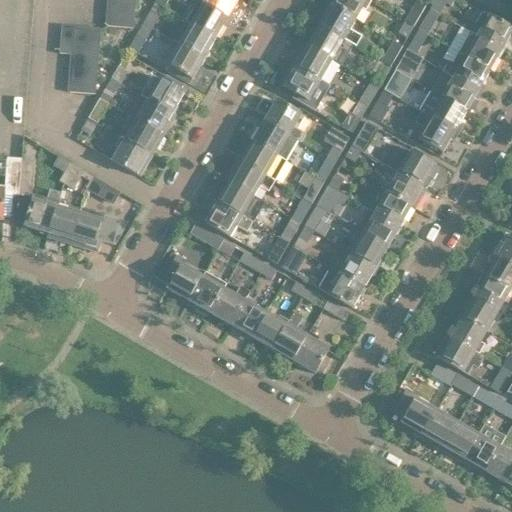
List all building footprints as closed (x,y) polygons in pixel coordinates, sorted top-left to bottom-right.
[(201,6),(225,19),(235,0),(194,0),(194,1),(201,6)] [(354,22),(366,2),(363,0),(333,0),(329,7),(354,22)] [(434,0),(428,11),(437,17),(444,5),(436,0),(434,0)] [(108,2),(107,15),(132,17),(133,4),(108,2)] [(506,20),(511,11),(499,4),(494,14),(506,20)] [(350,46),(352,48),(358,39),(348,32),(354,22),(329,7),(326,5),(318,19),(322,21),(318,27),(342,42),(350,46)] [(190,26),(213,39),(225,19),(201,6),(190,26)] [(437,17),(428,11),(416,31),(436,43),(439,38),(429,32),(437,17)] [(412,29),(419,17),(410,12),(403,23),(412,29)] [(141,25),(151,30),(157,19),(148,13),(141,25)] [(475,39),(499,53),(511,32),(487,18),(480,14),(468,35),(475,39)] [(106,28),(131,30),(132,17),(107,15),(106,28)] [(412,29),(403,23),(396,35),(405,41),(412,29)] [(151,30),(141,25),(134,36),(144,42),(151,30)] [(213,39),(190,26),(178,46),(202,59),(213,39)] [(350,46),(342,42),(318,27),(306,48),(330,62),(338,67),(350,46)] [(73,30),(61,28),(58,54),(71,55),(73,30)] [(86,31),(73,30),(71,55),(84,56),(86,31)] [(86,31),(84,56),(97,57),(99,32),(86,31)] [(436,43),(416,31),(405,51),(414,57),(426,37),(436,43)] [(499,53),(475,39),(468,35),(457,55),(488,73),(499,53)] [(144,42),(134,36),(129,45),(139,51),(144,42)] [(166,67),(190,80),(202,59),(178,46),(166,67)] [(303,46),(291,66),(318,82),(330,62),(306,48),(303,46)] [(407,69),(414,57),(405,51),(398,63),(407,69)] [(389,69),(395,58),(386,52),(380,64),(389,69)] [(70,68),(96,70),(97,57),(84,56),(71,55),(70,68)] [(450,65),(447,63),(441,73),(476,93),(488,73),(457,55),(450,65)] [(389,69),(380,64),(373,75),(382,81),(389,69)] [(307,102),(318,82),(291,66),(279,86),(307,102)] [(70,68),(69,81),(95,83),(96,70),(70,68)] [(109,80),(119,85),(125,74),(116,69),(109,80)] [(388,80),(388,81),(403,90),(409,81),(393,71),(388,80)] [(141,98),(170,115),(182,94),(158,80),(160,76),(154,72),(151,77),(143,90),(145,91),(141,98)] [(430,92),(440,98),(464,113),(476,93),(441,73),(436,81),(430,92)] [(119,85),(109,80),(97,100),(107,105),(119,85)] [(69,81),(68,93),(94,95),(95,83),(69,81)] [(391,97),(382,91),(375,103),(384,109),(391,97)] [(366,110),(372,98),(363,93),(356,104),(366,110)] [(170,115),(141,98),(129,118),(131,119),(163,137),(174,117),(170,115)] [(439,99),(438,98),(431,109),(433,110),(428,118),(453,133),(464,113),(440,98),(439,99)] [(275,102),(263,123),(287,137),(299,144),(304,136),(295,131),(302,118),(301,118),(275,102)] [(366,110),(356,104),(349,116),(359,121),(366,110)] [(86,120),(95,126),(102,115),(92,109),(86,120)] [(416,139),(441,153),(453,133),(428,118),(428,119),(425,117),(420,126),(423,128),(416,139)] [(123,141),(148,155),(151,157),(163,137),(131,119),(119,139),(123,141)] [(88,137),(95,126),(86,120),(79,132),(88,137)] [(364,122),(349,147),(359,153),(361,155),(376,129),(364,122)] [(263,123),(251,143),(275,157),(287,137),(263,123)] [(334,164),(348,140),(330,130),(322,143),(331,148),(325,159),(334,164)] [(50,154),(21,136),(20,151),(43,165),(50,154)] [(111,162),(139,178),(147,164),(144,162),(148,155),(123,141),(119,139),(114,149),(118,151),(111,162)] [(240,154),(236,161),(273,183),(285,164),(275,158),(275,157),(251,143),(244,156),(240,154)] [(359,153),(349,147),(343,158),(352,164),(359,153)] [(400,149),(388,170),(393,173),(424,191),(435,171),(431,169),(432,168),(408,154),(400,149)] [(51,168),(61,174),(62,173),(63,174),(68,165),(56,158),(51,168)] [(0,221),(1,222),(3,196),(17,197),(19,160),(6,159),(4,191),(0,191),(0,221)] [(334,164),(325,159),(318,171),(327,176),(334,164)] [(31,161),(19,160),(17,197),(29,198),(31,161)] [(267,193),(273,183),(236,161),(224,182),(228,184),(252,197),(257,188),(267,193)] [(81,198),(83,190),(90,178),(69,165),(68,165),(63,174),(62,173),(61,174),(56,182),(81,198)] [(391,183),(384,195),(408,208),(412,211),(424,191),(393,173),(388,181),(391,183)] [(304,174),(297,184),(307,190),(302,199),(311,205),(322,185),(304,174)] [(336,193),(342,181),(333,176),(326,188),(336,193)] [(118,195),(97,182),(90,178),(83,190),(110,207),(118,195)] [(228,184),(216,204),(240,217),(251,224),(262,203),(252,197),(228,184)] [(336,193),(326,188),(320,199),(329,204),(336,193)] [(31,201),(22,228),(46,235),(54,208),(55,204),(57,199),(58,195),(47,191),(45,201),(32,197),(31,201)] [(370,212),(370,213),(373,215),(396,228),(408,208),(384,195),(378,205),(375,204),(370,212)] [(302,199),(290,219),(300,224),(311,205),(302,199)] [(45,239),(68,246),(79,211),(55,204),(54,208),(46,235),(45,239)] [(209,209),(202,221),(205,223),(204,225),(228,238),(235,227),(245,233),(251,224),(240,217),(216,204),(212,211),(209,209)] [(79,210),(79,211),(68,246),(95,254),(99,242),(113,246),(125,225),(102,218),(102,217),(79,210)] [(366,211),(355,231),(361,235),(385,248),(396,228),(373,215),(370,213),(366,211)] [(313,233),(319,222),(310,216),(303,228),(313,233)] [(290,219),(283,231),(292,237),(300,224),(290,219)] [(196,240),(201,230),(193,226),(188,235),(196,240)] [(303,228),(296,239),(306,245),(313,233),(303,228)] [(343,238),(337,248),(339,248),(346,253),(349,255),(373,268),(385,248),(361,235),(355,231),(349,241),(343,238)] [(496,258),(511,267),(511,240),(508,238),(496,258)] [(287,245),(278,239),(271,251),(280,257),(287,245)] [(233,249),(221,242),(216,251),(228,258),(233,249)] [(292,248),(285,259),(294,265),(301,253),(292,248)] [(346,253),(337,248),(333,256),(341,261),(346,253)] [(344,264),(338,274),(362,288),(373,268),(349,255),(346,253),(341,262),(344,264)] [(166,291),(187,303),(203,274),(170,255),(156,280),(168,287),(166,291)] [(492,256),(481,277),(508,293),(511,285),(511,267),(496,258),(492,256)] [(258,275),(263,266),(252,260),(247,269),(258,275)] [(275,273),(263,266),(258,275),(270,282),(275,273)] [(330,270),(318,290),(326,295),(350,309),(362,288),(338,274),(330,270)] [(203,274),(187,303),(185,306),(206,318),(208,315),(222,291),(224,286),(203,274)] [(469,297),(496,313),(508,293),(481,277),(469,297)] [(291,294),(303,301),(308,292),(297,285),(291,294)] [(222,291),(208,315),(228,327),(242,303),(244,299),(235,294),(233,298),(222,291)] [(319,298),(308,292),(303,301),(314,307),(319,298)] [(484,333),(496,313),(469,297),(457,318),(460,319),(484,333)] [(333,318),(338,309),(326,302),(321,311),(333,318)] [(242,303),(228,327),(236,331),(234,334),(247,342),(249,339),(263,315),(242,303)] [(263,315),(249,339),(270,351),(286,323),(277,318),(275,321),(263,315)] [(286,323),(270,351),(291,363),(305,338),(293,332),(300,320),(292,315),(287,323),(286,323)] [(473,353),(484,333),(460,319),(448,339),(473,353)] [(473,353),(448,339),(445,337),(434,357),(461,373),(473,353)] [(291,363),(312,375),(326,351),(305,338),(291,363)] [(501,369),(510,375),(511,371),(511,361),(507,358),(501,369)] [(455,376),(435,365),(423,386),(430,390),(436,381),(448,388),(455,376)] [(510,375),(501,369),(488,390),(498,396),(510,375)] [(455,376),(448,388),(449,389),(450,386),(462,392),(467,383),(455,376)] [(481,403),(491,409),(497,400),(486,394),(481,403)] [(399,424),(420,437),(434,412),(413,399),(399,424)] [(509,407),(497,400),(491,409),(504,416),(509,407)] [(389,414),(401,421),(406,411),(395,404),(389,414)] [(439,452),(441,448),(455,424),(444,417),(446,415),(437,409),(435,412),(434,412),(420,437),(427,440),(425,444),(439,452)] [(441,448),(462,460),(476,436),(477,436),(479,433),(469,428),(467,431),(455,424),(441,448)] [(477,436),(476,436),(462,460),(469,464),(467,468),(481,476),(483,472),(497,448),(477,436)] [(483,472),(504,484),(511,470),(511,456),(497,448),(483,472)]
